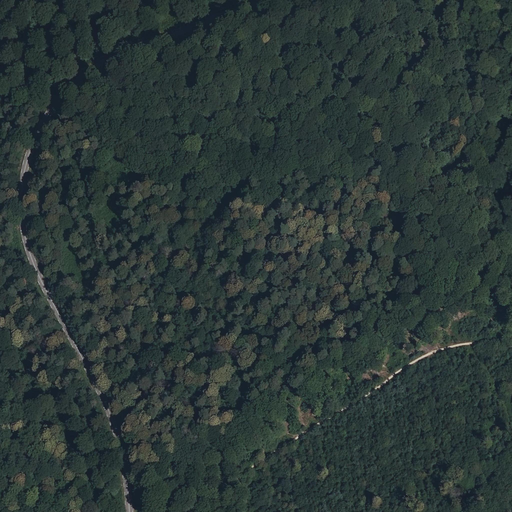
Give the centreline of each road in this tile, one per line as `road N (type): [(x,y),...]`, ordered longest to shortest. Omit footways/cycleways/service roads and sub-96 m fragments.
road 1 (secondary): [(268,0),(101,65),(55,101),(30,145),(19,194),(24,240),(113,421),(130,511)]
road 2 (track): [(511,178),(464,0)]
